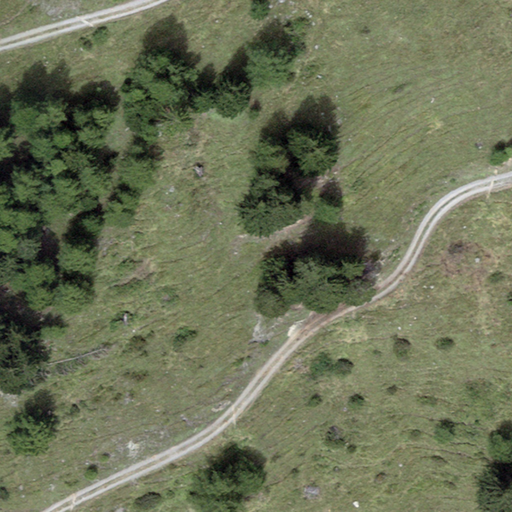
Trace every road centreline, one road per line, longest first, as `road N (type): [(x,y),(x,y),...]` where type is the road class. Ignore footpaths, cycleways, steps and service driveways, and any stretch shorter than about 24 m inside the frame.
road 1 (track): [(511,179),(455,198),(430,222),(401,279),(272,365),(226,426),(59,511)]
road 2 (track): [(0,44),(150,0)]
